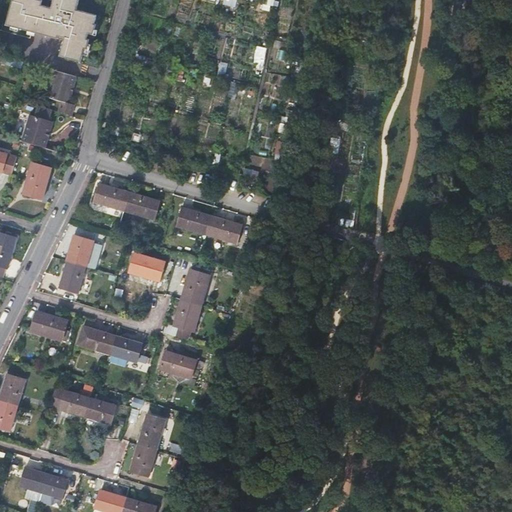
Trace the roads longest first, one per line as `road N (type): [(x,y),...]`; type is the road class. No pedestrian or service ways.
road 1 (unclassified): [(84,157),(395,251)]
road 2 (residential): [(123,0),(84,157)]
